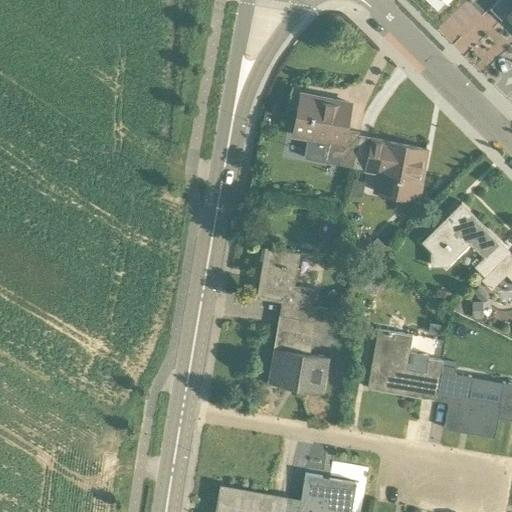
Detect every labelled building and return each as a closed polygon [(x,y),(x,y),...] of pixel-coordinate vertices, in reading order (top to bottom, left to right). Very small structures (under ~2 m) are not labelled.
[(431,0),(439,11),(454,0),(431,0)] [(350,103),(299,94),(292,129),(308,132),(303,157),(326,162),(327,156),(340,159),(339,164),(350,166),(358,131),(346,129),(350,103)] [(358,131),(350,166),(378,172),(374,192),(416,200),(426,144),(358,131)] [(479,280),(509,251),(460,202),(420,242),(445,267),(469,244),(482,257),(473,267),(482,276),(479,280)] [(384,245),(376,238),(366,248),(374,255),(384,245)] [(278,316),(314,322),(317,307),(310,306),(313,289),(293,285),(299,252),(264,246),(255,298),(280,302),(278,316)] [(511,253),(509,251),(479,280),(490,290),(505,275),(511,281),(511,253)] [(364,289),(377,296),(383,285),(370,278),(364,289)] [(472,292),(481,301),(483,302),(489,296),(479,286),(472,292)] [(462,297),(460,291),(451,296),(454,301),(462,297)] [(482,319),(481,301),(471,301),(472,319),(482,319)] [(312,335),(314,322),(278,316),(266,383),(322,392),(328,358),(308,354),(311,340),(312,340),(313,335),(312,335)] [(434,400),(441,360),(427,357),(424,372),(406,369),(412,335),(376,329),(366,388),(434,400)] [(441,360),(434,400),(446,402),(442,428),(494,437),(500,402),(467,396),(470,376),(453,373),(455,362),(441,360)] [(284,511),(350,511),(355,482),(304,473),(299,498),(287,496),(284,511)] [(284,511),(287,496),(219,484),(213,511),(284,511)]
